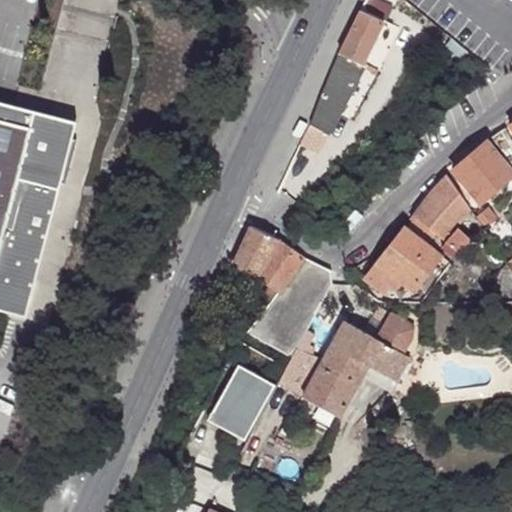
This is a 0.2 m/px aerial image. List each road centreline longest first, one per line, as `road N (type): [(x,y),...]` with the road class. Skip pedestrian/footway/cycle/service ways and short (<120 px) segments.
road 1 (residential): [(511,104),(439,155),(345,254),(313,252),(232,199)]
road 2 (secondary): [(232,199),(89,511)]
road 3 (secondary): [(322,0),(232,199)]
